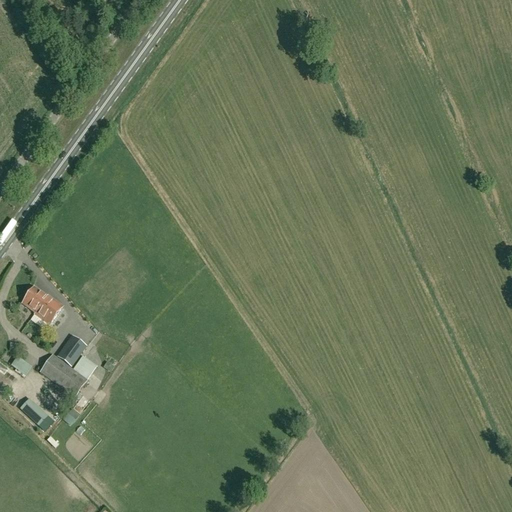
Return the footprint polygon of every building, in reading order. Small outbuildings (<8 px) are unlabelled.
[(34,314),(46,298),(34,290),(22,306),(34,314)] [(46,298),(34,314),(33,315),(49,326),(62,308),(47,297),(46,298)] [(73,337),(65,348),(79,358),(86,348),(73,337)] [(22,357),(15,367),(30,377),(37,368),(22,357)] [(70,370),(59,362),(52,357),(40,374),(74,399),(86,382),(70,370)] [(32,423),(42,412),(29,401),(19,411),(32,423)] [(72,425),(79,417),(72,411),(65,419),(72,425)]
